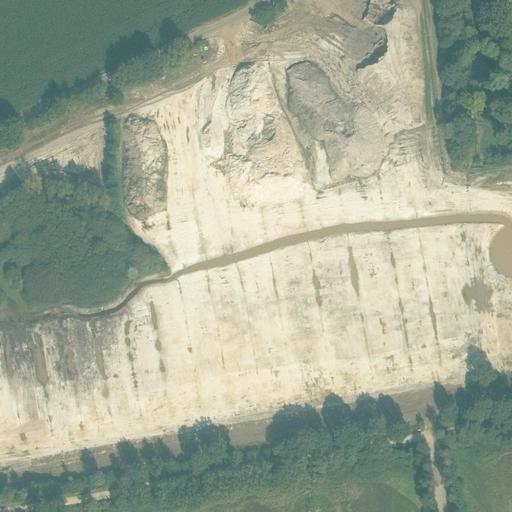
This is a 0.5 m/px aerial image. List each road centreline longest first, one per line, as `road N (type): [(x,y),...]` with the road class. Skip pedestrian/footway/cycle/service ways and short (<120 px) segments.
road 1 (track): [(23,511),(511,423)]
road 2 (residential): [(0,131),(279,0)]
